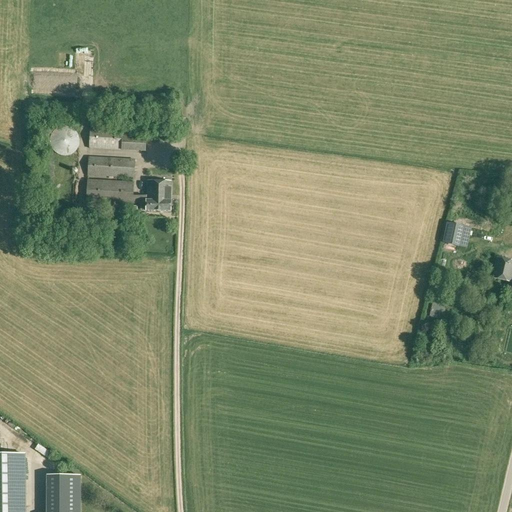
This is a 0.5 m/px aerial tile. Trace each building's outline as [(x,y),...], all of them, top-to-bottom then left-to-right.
[(76,151),(78,148),(80,144),(80,140),(79,136),(77,132),(74,129),(71,127),(67,126),(63,126),(59,128),(55,130),(53,133),(51,137),(51,141),(52,145),(53,149),(56,152),(60,154),(64,155),(68,155),(72,154),(76,151)] [(122,129),(91,127),(90,149),(121,150),(122,129)] [(87,176),(135,179),(135,160),(89,157),(87,176)] [(86,202),(134,205),(134,182),(87,180),(86,202)] [(141,211),(146,211),(171,212),(171,182),(147,181),(146,204),(141,204),(141,211)] [(469,228),(451,225),(447,224),(443,243),(467,248),(471,229),(469,228)] [(493,278),(511,282),(511,261),(497,258),(493,278)] [(430,315),(443,318),(447,306),(433,302),(430,315)] [(20,511),(27,511),(27,447),(1,447),(1,511),(10,511),(10,508),(20,508),(20,511)] [(79,511),(79,481),(79,476),(73,476),(47,476),(47,511),(79,511)]
